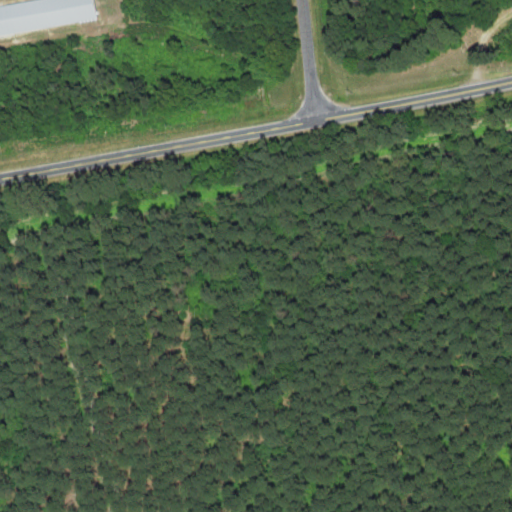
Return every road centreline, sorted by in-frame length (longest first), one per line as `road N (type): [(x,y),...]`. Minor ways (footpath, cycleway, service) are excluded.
road 1 (residential): [(511,81),(0,178)]
road 2 (residential): [(318,120),(302,0)]
